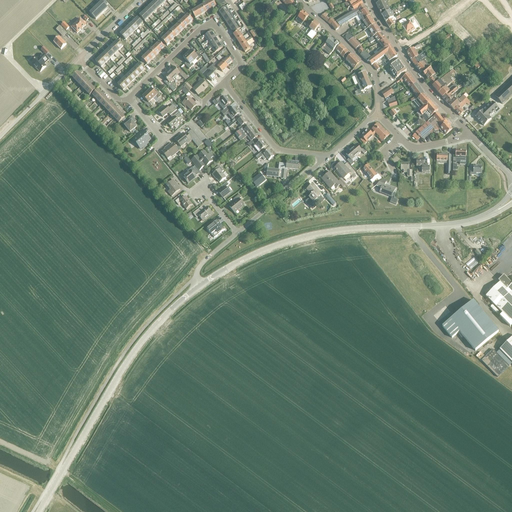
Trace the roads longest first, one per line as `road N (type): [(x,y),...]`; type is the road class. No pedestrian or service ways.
road 1 (tertiary): [(199,286),(246,257),(309,235),(460,223),(499,208)]
road 2 (tertiary): [(38,511),(136,347),(199,286)]
road 3 (residential): [(223,82),(240,64),(210,23),(129,97)]
road 4 (residential): [(378,113),(371,68),(298,0)]
road 5 (residential): [(324,159),(274,149),(223,82)]
